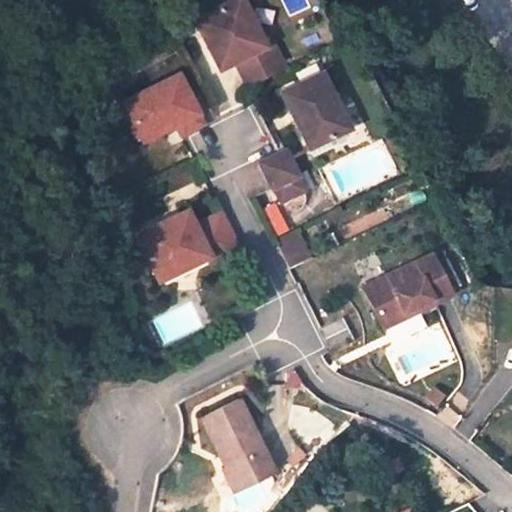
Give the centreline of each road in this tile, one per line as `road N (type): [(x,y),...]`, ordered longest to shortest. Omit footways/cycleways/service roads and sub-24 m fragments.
road 1 (residential): [(279,321),(317,381),(423,430),(511,502)]
road 2 (residential): [(279,321),(114,412),(124,511)]
road 3 (residential): [(223,127),(222,169),(279,321)]
